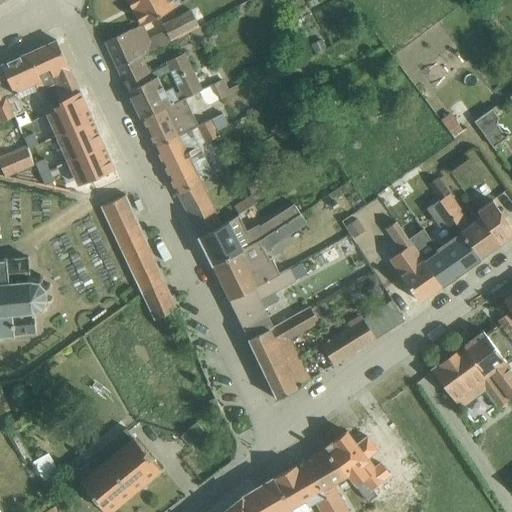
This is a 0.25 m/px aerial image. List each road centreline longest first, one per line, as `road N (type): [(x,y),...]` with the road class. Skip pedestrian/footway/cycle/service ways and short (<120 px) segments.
road 1 (residential): [(271,440),(65,0)]
road 2 (residential): [(271,440),(511,262)]
